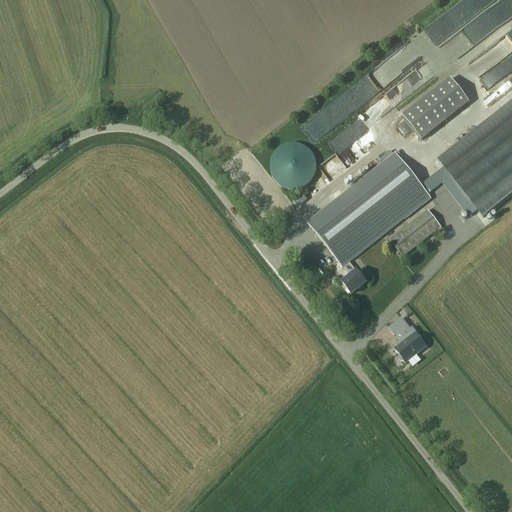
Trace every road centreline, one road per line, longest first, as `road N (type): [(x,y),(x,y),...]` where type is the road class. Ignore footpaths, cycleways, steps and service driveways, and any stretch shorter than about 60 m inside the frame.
road 1 (unclassified): [(0,194),(64,144),(97,130),(149,133),(179,149),(470,511)]
road 2 (unknown): [(343,350),(460,233)]
road 3 (unknown): [(266,254),(286,242),(302,212),(383,150)]
